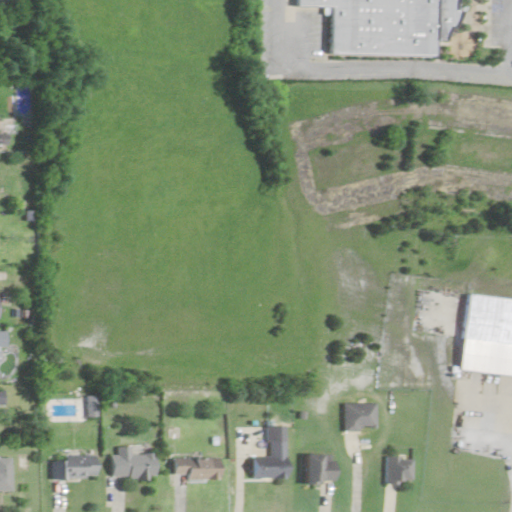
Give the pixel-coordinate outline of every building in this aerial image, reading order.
[(288,0),(289,13),(323,12),(323,58),(435,58),(435,39),(444,39),(452,0),(288,0)] [(511,375),(511,300),(465,296),(458,371),(511,375)] [(341,403),(341,430),(373,430),(373,403),(341,403)] [(282,426),(265,426),(265,456),(249,456),(249,478),(282,478),(282,426)] [(107,456),(106,478),(152,479),(152,454),(129,454),(129,447),(114,447),(114,456),(107,456)] [(48,478),(90,478),(90,454),(48,454),(48,478)] [(301,483),(329,483),(329,454),(301,454),(301,483)] [(407,457),(382,456),(381,482),(407,483),(407,457)] [(0,491),(8,491),(8,458),(0,457),(0,491)] [(170,458),(170,476),(183,476),(183,480),(216,480),(216,458),(170,458)]
